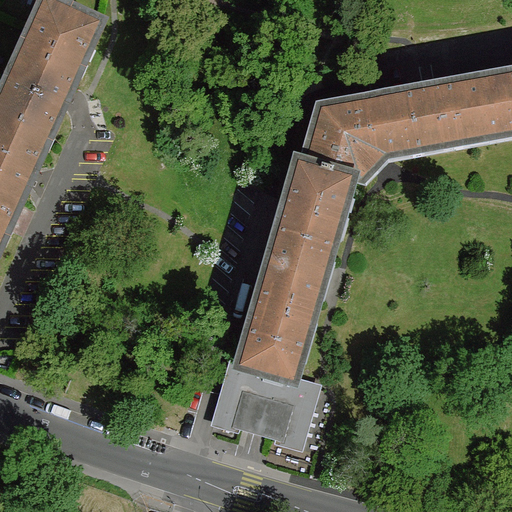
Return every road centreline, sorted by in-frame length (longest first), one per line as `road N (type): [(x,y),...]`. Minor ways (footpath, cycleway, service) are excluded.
road 1 (residential): [(206,481),(0,407)]
road 2 (residential): [(79,134),(0,309)]
